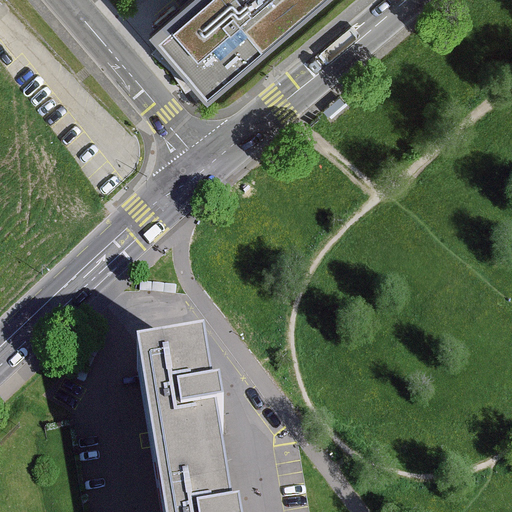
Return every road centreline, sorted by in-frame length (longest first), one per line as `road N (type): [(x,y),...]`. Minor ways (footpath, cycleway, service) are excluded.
road 1 (secondary): [(0,355),(206,167)]
road 2 (secondary): [(206,167),(404,0)]
road 3 (secondary): [(206,167),(69,0)]
